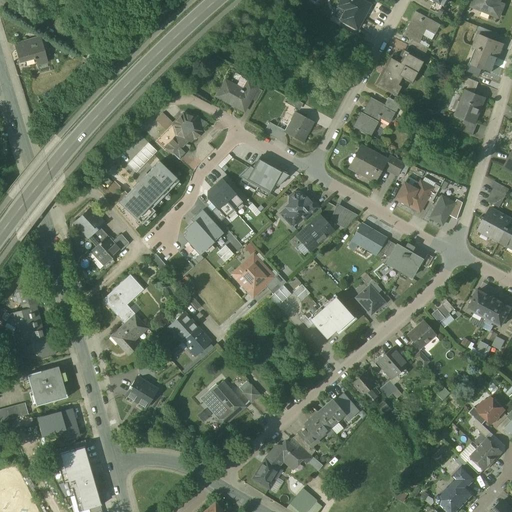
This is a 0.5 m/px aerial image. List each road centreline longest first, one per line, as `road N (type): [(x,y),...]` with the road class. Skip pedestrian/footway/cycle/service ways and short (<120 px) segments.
road 1 (residential): [(213,482),(445,274),(456,253)]
road 2 (residential): [(45,218),(77,201),(166,105),(193,101),(311,167)]
road 3 (primary): [(0,236),(121,88),(215,0)]
road 4 (unclassified): [(45,218),(113,459)]
road 5 (residential): [(456,253),(511,67)]
road 6 (residential): [(406,0),(311,167)]
road 7 (residential): [(311,167),(456,253)]
road 8 (unclassified): [(0,59),(45,218)]
